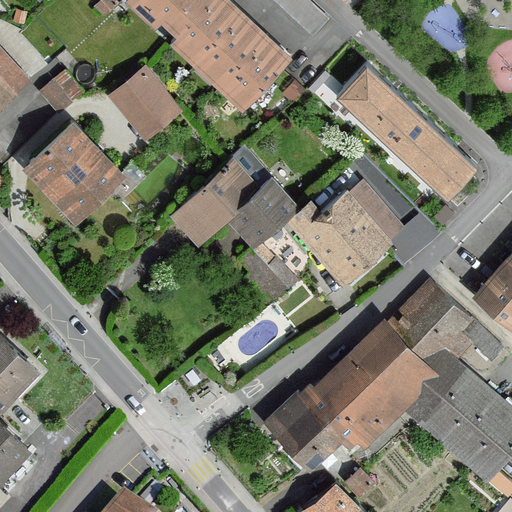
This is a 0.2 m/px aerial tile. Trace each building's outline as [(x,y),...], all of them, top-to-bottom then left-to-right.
[(116,2),(114,0),(99,0),(94,6),(103,15),(116,2)] [(289,58),(228,0),(132,0),(244,106),(289,58)] [(329,17),(310,0),(276,0),(314,34),(329,17)] [(0,104),(29,78),(0,46),(0,104)] [(144,65),(110,93),(147,138),(181,110),(144,65)] [(66,69),(40,89),(57,111),(83,90),(66,69)] [(442,140),(368,70),(339,100),(448,204),(477,174),(460,157),(442,140)] [(70,121),(22,168),(79,222),(126,176),(70,121)] [(261,242),(301,205),(274,176),(262,186),(234,155),(171,213),(200,245),(229,219),(254,248),(261,242)] [(391,238),(405,226),(365,181),(352,192),(348,187),(330,203),(323,195),(291,223),(346,284),(389,246),(394,241),(391,238)] [(298,278),(261,242),(254,248),(240,260),(253,272),(242,281),(265,307),(298,278)] [(511,254),(481,290),(511,318),(511,254)] [(298,391),(266,422),(310,467),(345,435),(354,442),(360,436),(364,442),(405,404),(472,464),(489,479),(511,452),(511,408),(454,359),(474,337),(494,357),(504,346),(431,281),(392,322),(318,391),(312,384),(301,395),(298,391)] [(0,481),(32,451),(0,417),(46,372),(0,325),(0,481)] [(359,465),(346,476),(359,492),(372,480),(359,465)] [(363,511),(333,477),(295,507),(299,511),(363,511)] [(138,511),(126,501),(116,511),(138,511)]
